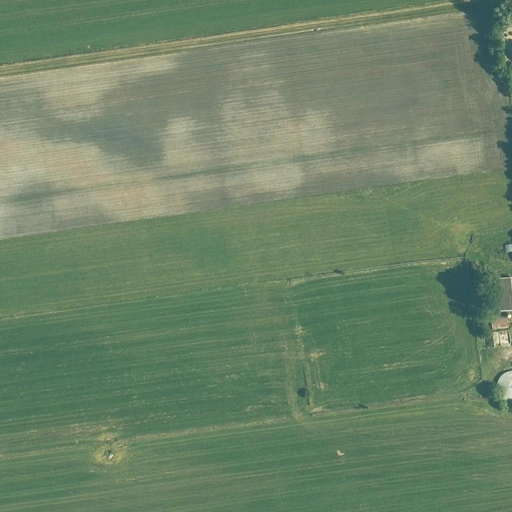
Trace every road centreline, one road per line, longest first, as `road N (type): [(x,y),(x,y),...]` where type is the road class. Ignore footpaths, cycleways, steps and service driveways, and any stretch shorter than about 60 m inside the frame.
road 1 (track): [(511,2),(0,74)]
road 2 (track): [(487,383),(463,400),(0,463)]
